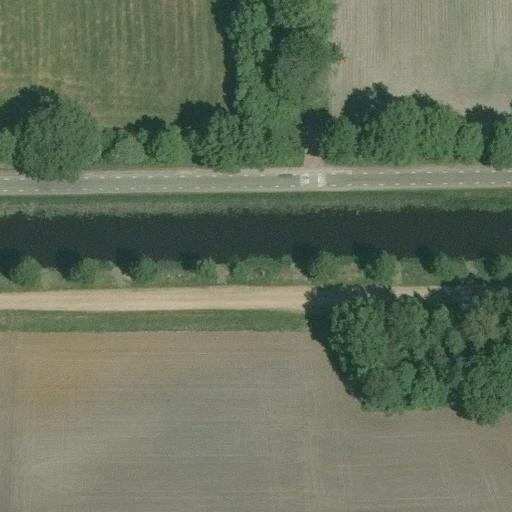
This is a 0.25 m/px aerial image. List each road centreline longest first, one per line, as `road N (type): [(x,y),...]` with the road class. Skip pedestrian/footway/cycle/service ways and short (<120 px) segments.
road 1 (track): [(0,303),(511,293)]
road 2 (tertiary): [(0,186),(511,178)]
road 3 (track): [(306,0),(312,181)]
